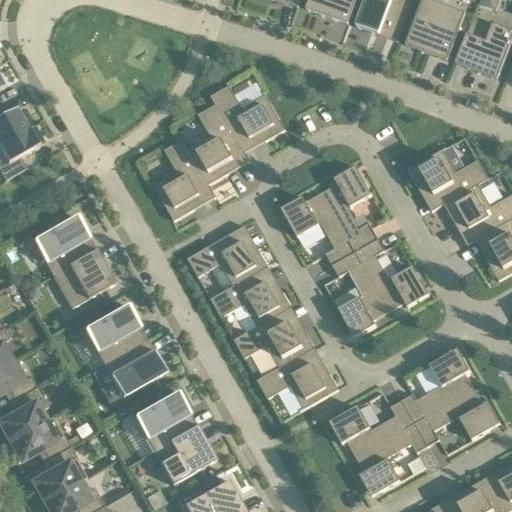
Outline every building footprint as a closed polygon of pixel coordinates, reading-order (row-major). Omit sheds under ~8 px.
[(269,0),(298,10),(301,0),(269,0)] [(348,27),(358,0),(310,0),(306,12),(348,27)] [(398,45),(415,0),(367,0),(356,30),(398,45)] [(448,64),(466,16),(424,1),(406,48),(448,64)] [(497,83),(511,45),(511,34),(474,20),(455,67),(497,83)] [(266,145),(286,133),(266,98),(243,112),(229,89),(211,99),(216,108),(240,147),(261,136),(266,145)] [(209,188),(228,177),(223,169),(245,156),(240,147),(216,108),(198,118),(212,141),(190,153),(209,188)] [(0,146),(28,130),(17,111),(0,120),(0,146)] [(28,130),(0,146),(0,174),(5,183),(26,171),(20,161),(39,150),(28,130)] [(155,190),(174,224),(194,213),(189,204),(211,191),(209,188),(190,153),(183,143),(165,153),(178,177),(155,190)] [(456,176),(443,153),(408,173),(419,193),(428,188),(441,210),(444,208),(479,188),(489,182),(479,163),(456,176)] [(351,211),(372,199),(356,170),(335,183),(337,187),(322,196),(356,256),(379,243),(372,231),(363,236),(349,212),(351,211)] [(511,221),(511,198),(492,210),(479,188),(444,208),(455,226),(464,221),(476,244),(485,238),(511,221)] [(306,205),(303,201),(282,213),(298,241),(319,229),(321,228),(335,252),(326,257),(333,269),(356,256),(322,196),(306,205)] [(34,245),(53,278),(97,253),(78,220),(34,245)] [(511,221),(485,238),(497,259),(488,264),(499,284),(511,276),(511,221)] [(236,234),(188,262),(198,280),(222,267),(234,289),(211,302),(211,303),(269,271),(258,251),(249,256),(236,234)] [(413,270),(392,283),(390,284),(376,259),(385,254),(379,243),(356,256),(390,315),(405,306),(408,311),(429,299),(426,293),(413,270)] [(115,287),(97,253),(53,278),(72,312),(115,287)] [(333,269),(339,280),(348,275),(362,300),(360,301),(339,313),(355,341),(376,329),(374,324),(390,315),(356,256),(333,269)] [(211,303),(222,321),(245,308),(257,330),(234,343),(235,344),(292,311),(281,291),(272,296),(261,276),(270,271),(269,271),(211,303)] [(19,285),(23,292),(31,287),(27,280),(19,285)] [(10,287),(3,291),(6,296),(13,292),(10,287)] [(35,290),(27,295),(32,303),(39,298),(35,290)] [(85,334),(104,367),(147,342),(128,309),(85,334)] [(235,344),(245,362),(268,349),(281,371),(257,384),(258,385),(316,352),(304,332),(295,337),(284,317),(293,312),(292,311),(235,344)] [(0,372),(12,366),(1,347),(9,342),(3,331),(0,333),(0,372)] [(166,376),(147,342),(104,367),(123,401),(166,376)] [(304,413),(339,393),(328,373),(318,378),(307,358),(316,353),(316,352),(258,385),(268,402),(291,389),(304,413)] [(458,353),(430,369),(442,389),(417,403),(414,397),(402,404),(415,427),(475,393),(466,377),(470,375),(462,360),(458,353)] [(23,385),(12,366),(0,372),(0,397),(9,393),(14,403),(9,406),(37,391),(31,380),(23,385)] [(48,410),(37,391),(9,406),(10,407),(15,404),(21,414),(0,425),(0,426),(10,444),(45,424),(40,415),(48,410)] [(501,428),(489,406),(484,409),(475,393),(415,427),(428,450),(440,443),(435,434),(459,420),(473,444),(501,428)] [(197,430),(191,418),(179,397),(135,422),(147,443),(153,455),(197,430)] [(356,461),(415,427),(402,404),(391,411),(396,419),(372,433),(358,410),(330,426),(342,448),(347,445),(356,461)] [(52,421),(45,424),(10,444),(6,447),(17,467),(43,452),(48,462),(43,465),(43,466),(71,450),(70,449),(67,443),(64,439),(63,440),(52,421)] [(417,456),(428,450),(415,427),(356,461),(365,477),(360,479),(373,501),(401,485),(388,461),(412,447),(417,456)] [(197,430),(153,455),(161,468),(173,488),(216,463),(197,430)] [(67,443),(70,449),(79,444),(76,438),(67,443)] [(77,461),(71,450),(43,466),(44,466),(49,463),(55,473),(34,485),(44,504),(80,485),(87,481),(75,462),(77,461)] [(408,467),(414,477),(426,470),(420,460),(408,467)] [(511,511),(511,466),(505,471),(510,480),(490,491),(485,482),(484,483),(501,511),(511,511)] [(214,478),(202,485),(205,491),(218,484),(214,478)] [(244,511),(228,483),(184,509),(186,511),(244,511)] [(501,511),(484,483),(464,494),(469,503),(453,511),(447,511),(444,505),(443,506),(446,511),(501,511)] [(80,485),(44,504),(48,511),(76,511),(77,511),(76,511),(100,511),(105,510),(93,490),(85,495),(80,485)]
